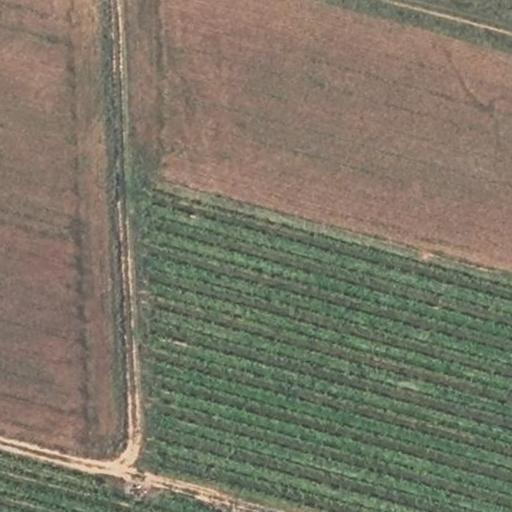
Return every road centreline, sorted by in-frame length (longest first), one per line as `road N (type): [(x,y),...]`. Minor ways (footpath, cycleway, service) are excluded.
road 1 (track): [(113,470),(134,452),(135,422),(116,0)]
road 2 (track): [(0,440),(242,511)]
